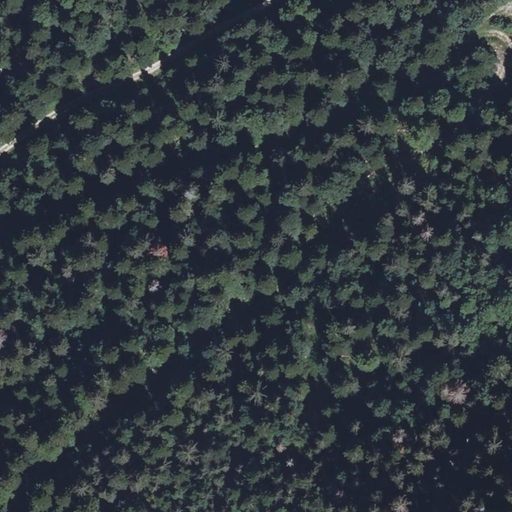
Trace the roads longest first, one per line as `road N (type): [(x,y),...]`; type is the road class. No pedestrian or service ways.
road 1 (track): [(511,66),(486,104),(343,224),(283,291),(0,502)]
road 2 (track): [(0,232),(94,193),(384,107),(431,82),(489,31),(511,37)]
road 3 (track): [(0,154),(83,100),(280,0)]
